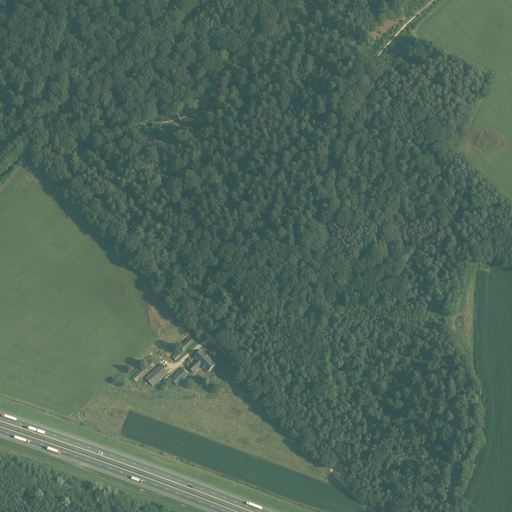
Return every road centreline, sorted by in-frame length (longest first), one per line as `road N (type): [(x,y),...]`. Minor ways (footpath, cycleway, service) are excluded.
road 1 (track): [(30,143),(336,475)]
road 2 (motorway): [(261,511),(0,417)]
road 3 (motorway): [(0,431),(226,511)]
road 4 (track): [(190,0),(80,98)]
